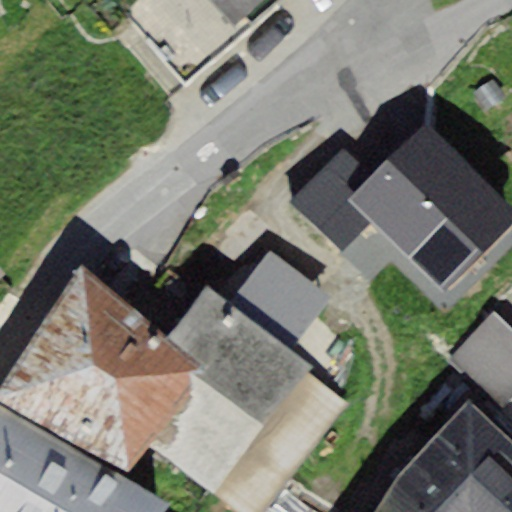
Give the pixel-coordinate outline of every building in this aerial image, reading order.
[(210,0),(225,15),(239,3),(242,0),(210,0)] [(353,139),(305,188),(375,257),(423,208),(353,139)] [(266,254),(226,306),(283,350),(323,299),(266,254)] [(78,264),(0,375),(0,399),(112,466),(130,441),(185,362),(155,334),(78,264)] [(176,312),(155,334),(185,362),(130,441),(202,492),(254,419),(297,360),(283,350),(226,306),(201,286),(176,312)] [(511,330),(492,311),(446,358),(494,406),(511,388),(511,330)] [(511,511),(511,440),(466,398),(397,470),(370,511),(511,511)] [(0,403),(0,511),(152,511),(160,500),(0,403)]
